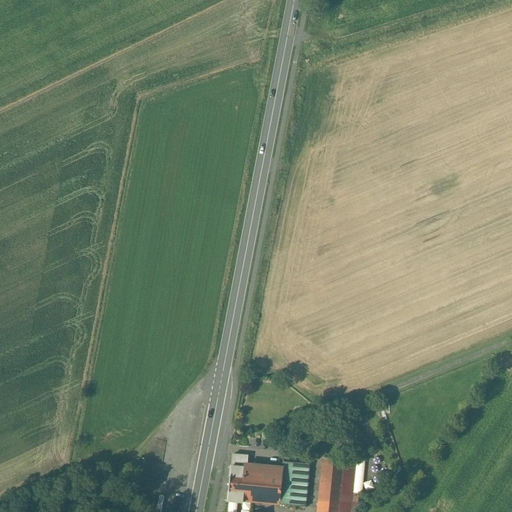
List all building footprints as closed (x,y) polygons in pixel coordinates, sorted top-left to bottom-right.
[(245,466),(248,466),(249,456),(231,455),(230,468),(244,469),(245,466)] [(350,511),(354,461),(321,459),(317,511),(350,511)] [(282,462),(282,468),(280,492),(292,492),(292,498),(306,499),(308,464),(282,462)] [(244,469),(230,468),(228,503),(241,504),(242,502),(288,505),(289,498),(292,498),(292,492),(280,492),(282,468),(248,466),(245,466),(244,469)] [(305,507),(306,499),(292,498),(289,498),(288,505),(305,507)]
